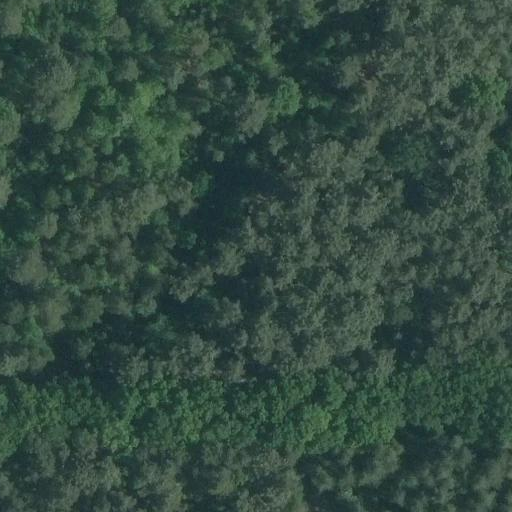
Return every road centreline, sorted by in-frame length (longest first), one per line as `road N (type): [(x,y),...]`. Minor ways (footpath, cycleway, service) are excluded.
road 1 (track): [(511,371),(261,382)]
road 2 (track): [(261,382),(16,394)]
